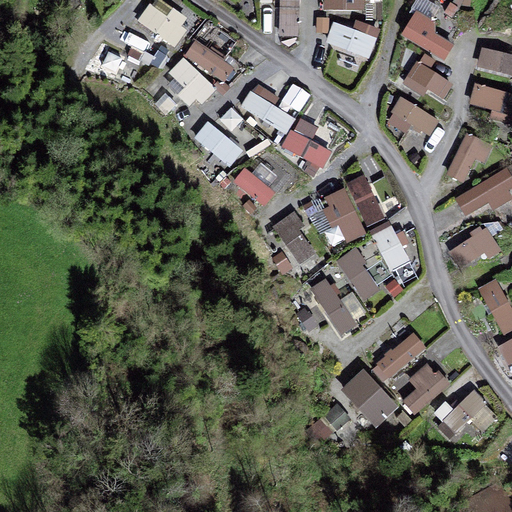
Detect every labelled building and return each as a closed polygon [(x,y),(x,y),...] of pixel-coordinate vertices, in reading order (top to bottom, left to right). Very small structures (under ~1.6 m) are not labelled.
[(52,0),(75,19),(91,0),(52,0)] [(301,37),(301,0),(280,0),(280,37),(301,37)] [(319,0),(320,11),(366,11),(365,0),(319,0)] [(431,27),(441,9),(425,0),(421,0),(400,36),(446,62),(458,42),(431,27)] [(137,22),(176,49),(196,20),(176,7),(169,18),(150,5),(137,22)] [(370,60),(378,38),(334,23),(327,45),(370,60)] [(185,59),(226,84),(237,67),(195,42),(185,59)] [(505,75),(510,54),(483,47),(478,68),(505,75)] [(186,58),(167,76),(176,84),(159,100),(170,112),(183,100),(195,113),(218,91),(186,58)] [(476,82),(470,104),(500,113),(507,91),(476,82)] [(273,126),(287,134),(296,120),(274,107),(280,98),(257,84),(239,115),(269,133),(273,126)] [(431,137),(441,120),(403,97),(387,123),(406,134),(412,126),(431,137)] [(284,155),(324,168),(330,150),(312,144),(319,125),(297,117),(284,155)] [(196,138),(231,170),(245,154),(210,122),(196,138)] [(447,175),(470,186),(485,151),(463,141),(447,175)] [(255,161),(236,185),(262,206),(281,182),(255,161)] [(455,198),(469,222),(511,196),(511,179),(505,168),(455,198)] [(368,228),(388,218),(365,175),(345,185),(368,228)] [(322,199),(346,245),(368,234),(345,188),(322,199)] [(299,266),(316,255),(300,232),(306,227),(296,212),(273,228),(299,266)] [(392,273),(413,263),(394,227),(374,237),(392,273)] [(464,273),(500,245),(485,227),(450,254),(464,273)] [(358,300),(376,294),(362,251),(344,257),(358,300)] [(312,292),(342,335),(369,316),(352,292),(344,297),(331,279),(312,292)] [(511,302),(496,279),(478,291),(507,335),(511,332),(511,302)] [(414,333),(374,365),(388,383),(428,351),(414,333)] [(511,367),(511,366),(511,338),(499,347),(511,367)] [(430,363),(399,395),(420,416),(451,384),(430,363)] [(364,369),(341,392),(377,428),(400,406),(364,369)] [(441,420),(457,435),(488,402),(472,387),(441,420)] [(482,432),(499,419),(490,407),(473,420),(482,432)]
